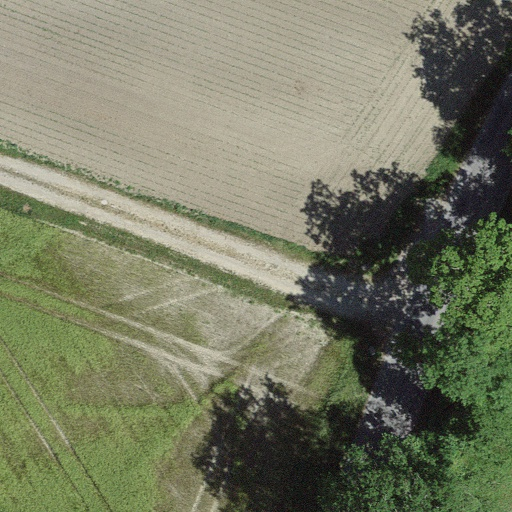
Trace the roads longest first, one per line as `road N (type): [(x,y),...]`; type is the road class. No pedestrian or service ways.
road 1 (track): [(424,320),(0,170)]
road 2 (unclassified): [(511,130),(337,511)]
